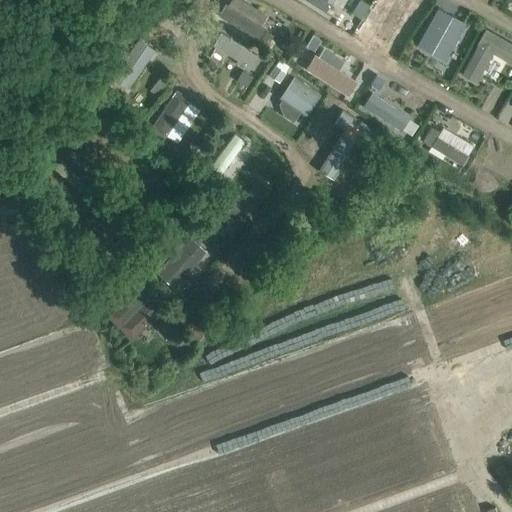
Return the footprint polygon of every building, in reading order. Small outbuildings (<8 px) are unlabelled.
[(240,0),(231,0),(228,5),(226,4),(219,16),(258,40),(265,28),(261,25),(267,16),(240,0)] [(314,0),(332,10),(337,0),(314,0)] [(355,0),(351,0),(344,15),(371,27),(378,10),(355,0)] [(427,0),(395,0),(375,37),(388,45),(411,3),(422,9),(427,0)] [(155,10),(150,18),(156,22),(161,13),(155,10)] [(418,44),(445,59),(464,24),(438,10),(418,44)] [(511,61),(511,44),(488,31),(463,74),(477,82),(494,53),(511,63),(511,61)] [(313,35),(306,46),(314,51),(320,40),(313,35)] [(264,37),(259,45),(266,49),(271,41),(264,37)] [(220,47),(222,67),(252,64),(249,43),(220,47)] [(353,98),(363,82),(320,54),(310,70),(353,98)] [(275,65),(269,75),(278,81),(285,71),(275,65)] [(244,71),(237,82),(245,87),(252,76),(244,71)] [(376,75),(370,85),(377,89),(383,79),(376,75)] [(160,77),(154,84),(155,86),(161,90),(167,83),(160,77)] [(293,78),(279,98),(306,116),(320,95),(293,78)] [(153,121),(175,141),(203,110),(181,90),(153,121)] [(372,93),(363,107),(400,130),(409,117),(372,93)] [(198,152),(223,174),(250,145),(226,122),(198,152)] [(439,132),(430,126),(422,141),(462,165),(468,156),(436,137),(439,132)] [(193,140),(184,152),(191,157),(200,145),(193,140)] [(56,168),(85,195),(101,178),(71,151),(62,161),(56,168)] [(511,191),(511,170),(482,156),(474,172),(511,191)] [(255,184),(248,193),(260,203),(267,193),(255,184)] [(221,194),(210,206),(216,212),(228,211),(233,205),(221,194)] [(189,238),(158,272),(185,297),(196,284),(185,273),(204,252),(189,238)] [(109,316),(132,339),(163,308),(141,285),(109,316)] [(194,327),(186,336),(194,344),(203,336),(199,332),(194,327)] [(507,490),(511,486),(511,465),(508,459),(493,468),(507,490)]
